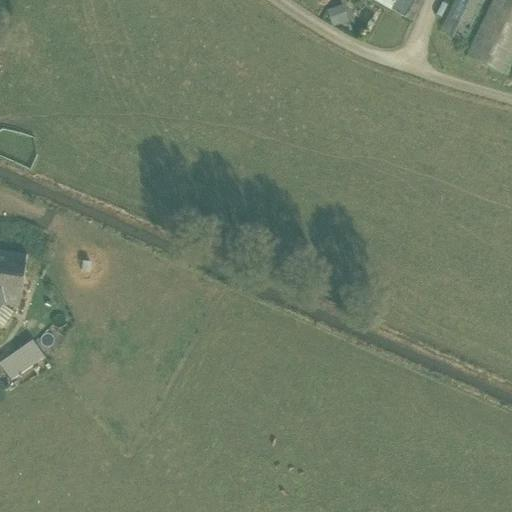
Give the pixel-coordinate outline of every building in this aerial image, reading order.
[(373,0),(390,11),(396,0),(373,0)] [(396,0),(390,11),(390,12),(404,20),(414,0),(396,0)] [(453,0),(438,32),(463,45),(485,0),(453,0)] [(511,0),(492,0),(464,58),(505,79),(511,64),(511,0)] [(0,253),(0,306),(2,307),(12,308),(18,309),(26,257),(0,253)] [(47,261),(26,257),(18,309),(17,311),(38,314),(47,261)] [(2,307),(0,309),(0,325),(12,308),(2,307)] [(32,342),(0,364),(0,366),(11,382),(43,359),(32,342)]
